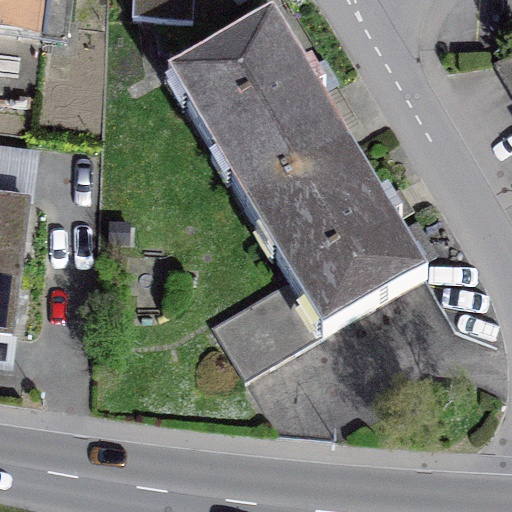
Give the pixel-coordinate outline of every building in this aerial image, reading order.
[(0,0),(0,22),(22,25),(24,0),(0,0)] [(194,0),(133,0),(133,24),(193,27),(194,0)] [(246,211),(349,151),(318,98),(325,93),(311,70),(304,74),(273,21),(169,81),(246,211)] [(511,57),(495,68),(511,96),(511,57)] [(0,141),(0,180),(36,182),(38,143),(0,141)] [(349,151),(246,211),(290,286),(213,331),(246,387),(426,281),(394,226),(401,222),(388,199),(380,203),(349,151)] [(0,271),(19,273),(27,207),(0,204),(0,271)] [(19,273),(0,271),(0,338),(11,339),(19,273)]
